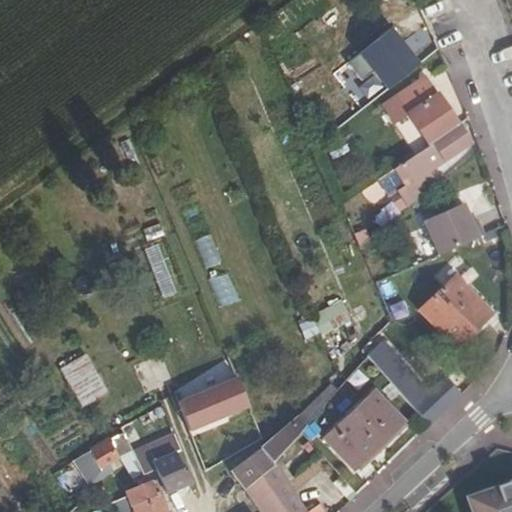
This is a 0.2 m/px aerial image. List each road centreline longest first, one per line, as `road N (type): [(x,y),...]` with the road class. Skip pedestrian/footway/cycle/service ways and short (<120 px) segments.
road 1 (residential): [(511,174),(455,0)]
road 2 (residential): [(511,392),(386,511)]
